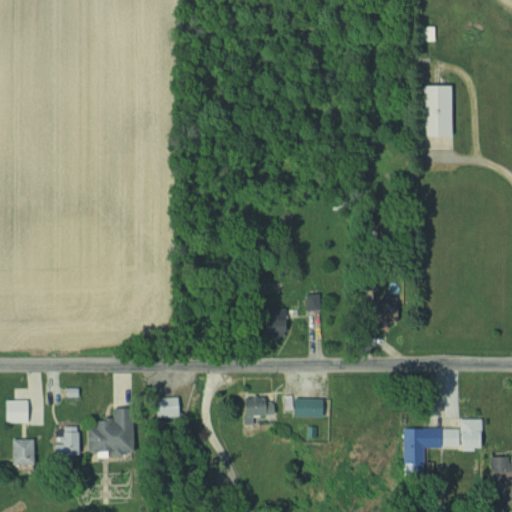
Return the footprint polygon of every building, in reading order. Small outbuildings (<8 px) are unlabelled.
[(424,26),(424,40),(436,40),(436,26),(424,26)] [(456,83),(426,83),(426,135),(456,135),(456,83)] [(271,317),(273,334),(292,332),(291,315),(271,317)] [(327,415),(327,397),(298,397),(298,415),(327,415)] [(6,399),(6,420),(32,420),(32,399),(6,399)] [(140,406),(118,406),(118,418),(95,419),(96,451),(141,450),(140,406)] [(461,427),(406,427),(406,449),(485,448),(485,418),(461,418),(461,427)] [(85,454),(85,426),(58,427),(59,454),(85,454)] [(17,438),(17,463),(41,463),(41,438),(17,438)]
